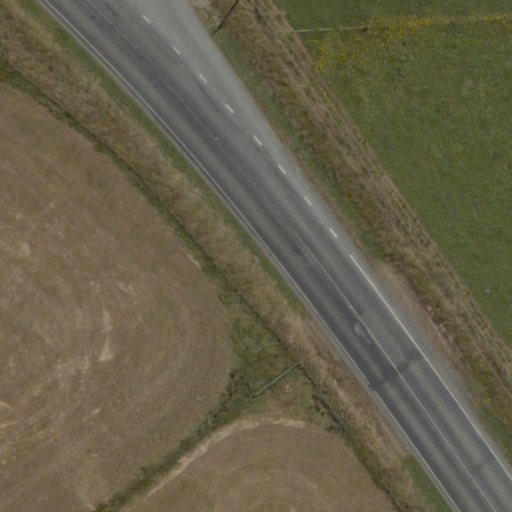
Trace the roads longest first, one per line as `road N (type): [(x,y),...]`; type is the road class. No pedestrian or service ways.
road 1 (tertiary): [(217,136),(399,372),(495,511)]
road 2 (tertiary): [(74,0),(217,136)]
road 3 (unclassified): [(144,0),(217,136)]
